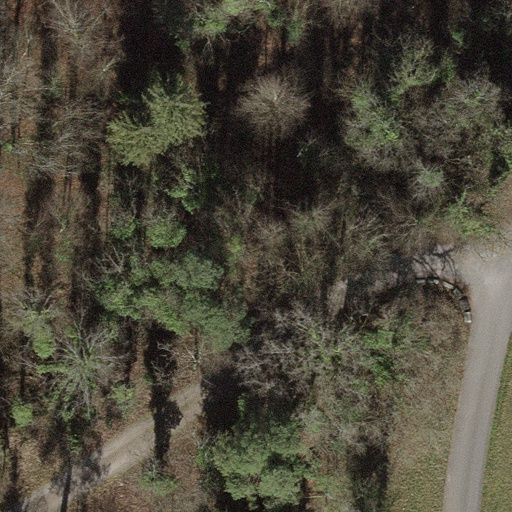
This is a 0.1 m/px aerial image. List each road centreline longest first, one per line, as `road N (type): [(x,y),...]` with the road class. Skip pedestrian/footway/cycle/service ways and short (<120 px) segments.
road 1 (track): [(511,261),(393,269),(30,511)]
road 2 (unclassified): [(462,511),(482,369),(511,273)]
